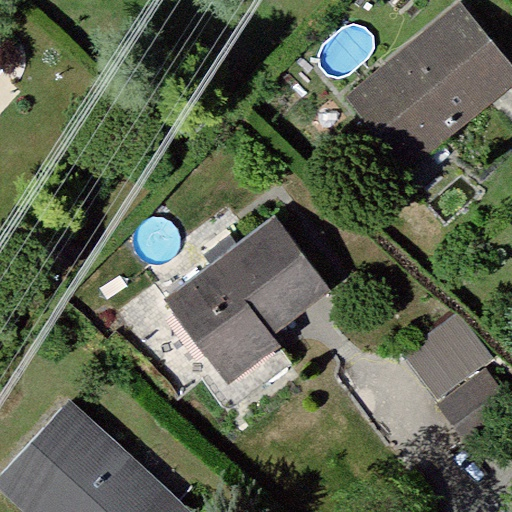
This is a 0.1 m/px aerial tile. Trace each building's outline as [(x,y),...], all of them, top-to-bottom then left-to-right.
[(506,74),(449,1),(330,94),(387,167),(506,74)] [(318,285),(260,211),(148,297),(214,381),(271,338),(263,328),(318,285)] [(485,371),(445,317),(395,353),(435,407),(485,371)] [(511,409),(485,371),(435,407),(458,442),(511,409)] [(188,511),(62,398),(0,467),(0,491),(23,511),(188,511)]
